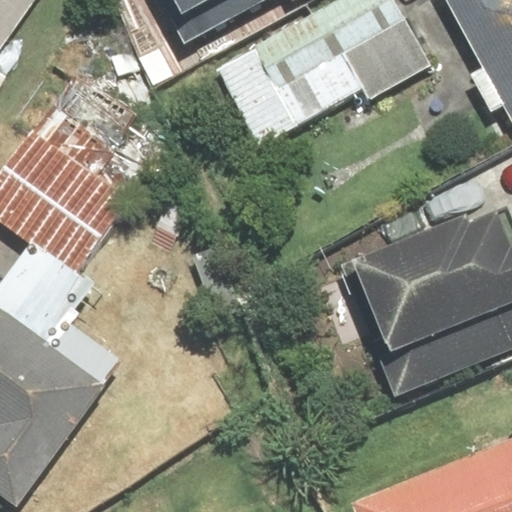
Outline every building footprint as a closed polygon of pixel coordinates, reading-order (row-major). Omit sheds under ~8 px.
[(0,0),(0,76),(54,0),(0,0)] [(171,0),(189,33),(250,0),(171,0)] [(401,0),(350,0),(223,67),(270,157),(438,70),(401,0)] [(480,77),(500,117),(511,110),(511,0),(457,0),(494,70),(480,77)] [(511,205),(363,262),(413,392),(511,354),(511,205)] [(0,493),(27,511),(37,511),(140,362),(81,322),(106,286),(43,243),(0,305),(0,422),(0,493)] [(511,511),(511,448),(363,509),(363,511),(511,511)]
